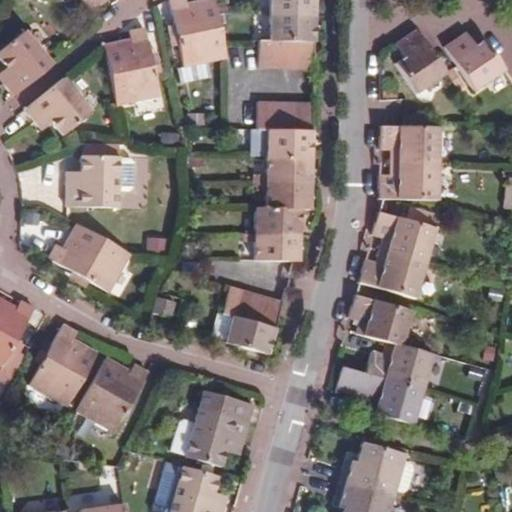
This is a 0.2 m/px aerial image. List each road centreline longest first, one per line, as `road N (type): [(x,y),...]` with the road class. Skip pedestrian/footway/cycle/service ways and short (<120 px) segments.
road 1 (residential): [(349,30),(343,231),(300,388)]
road 2 (residential): [(300,388),(103,325),(0,263)]
road 3 (residential): [(0,116),(144,0)]
road 4 (residential): [(349,30),(389,15),(466,21),(489,30),(511,61)]
road 5 (residential): [(300,388),(263,511)]
